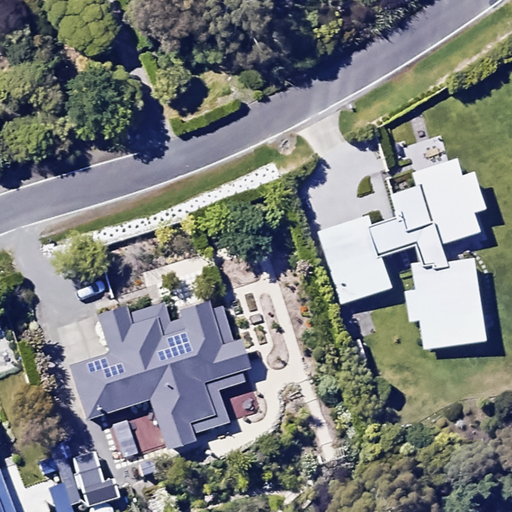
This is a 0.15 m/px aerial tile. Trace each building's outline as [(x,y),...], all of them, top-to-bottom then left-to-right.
[(366,222),(316,237),(339,310),(387,294),(376,260),(413,249),(419,266),(407,270),(411,297),(403,298),(407,328),(416,327),(420,353),(483,345),(482,336),(486,336),(484,315),(477,316),(471,264),(441,268),(436,251),(475,240),(470,221),(481,218),(469,178),(458,181),(453,165),(409,179),(413,193),(387,201),(393,222),(368,229),(366,222)] [(361,305),(330,317),(350,368),(367,362),(359,340),(373,335),(361,305)] [(148,403),(164,455),(192,446),(191,441),(228,430),(217,397),(245,388),(242,378),(253,374),(242,340),(231,344),(219,306),(185,317),(187,324),(167,331),(161,311),(124,322),(122,315),(97,322),(108,359),(66,372),(82,423),(148,403)] [(58,447),(48,451),(68,511),(79,508),(58,447)] [(90,458),(71,464),(81,494),(100,488),(90,458)]
